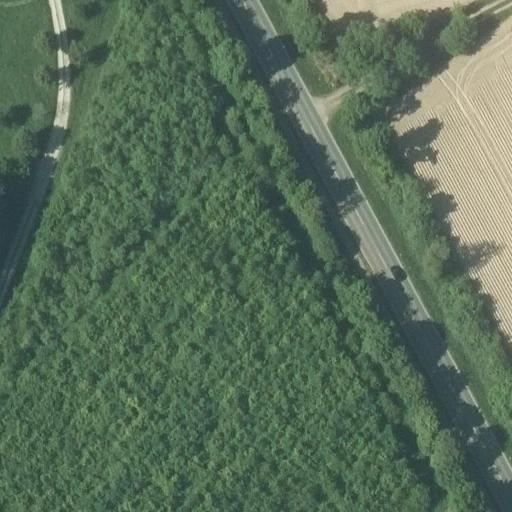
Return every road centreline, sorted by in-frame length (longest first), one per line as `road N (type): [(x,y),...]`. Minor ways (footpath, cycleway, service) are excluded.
road 1 (track): [(446,511),(437,475),(173,0)]
road 2 (secondary): [(511,496),(243,0)]
road 3 (track): [(52,0),(64,102),(0,288)]
road 4 (track): [(511,6),(307,116)]
